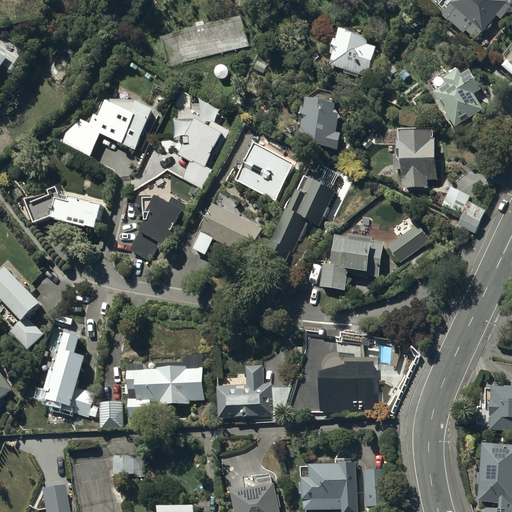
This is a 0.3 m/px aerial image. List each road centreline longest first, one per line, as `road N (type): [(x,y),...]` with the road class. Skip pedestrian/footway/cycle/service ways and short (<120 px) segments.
road 1 (residential): [(81,271),(200,301),(359,318),(399,304),(464,256),(503,252)]
road 2 (tertiary): [(503,252),(432,420),(429,460),(439,511)]
